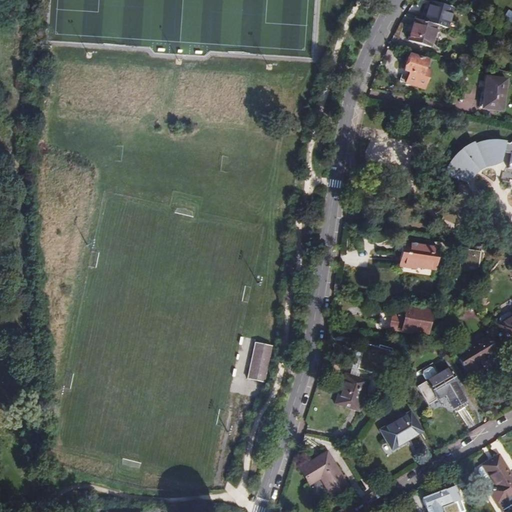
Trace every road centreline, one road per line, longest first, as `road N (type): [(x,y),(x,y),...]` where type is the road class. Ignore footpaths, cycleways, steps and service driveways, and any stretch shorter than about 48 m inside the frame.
road 1 (tertiary): [(398,0),(378,31),(348,116),(302,355),(259,511)]
road 2 (residential): [(511,419),(362,511)]
